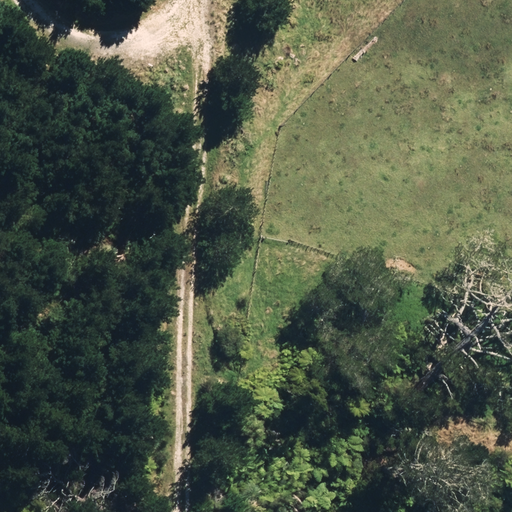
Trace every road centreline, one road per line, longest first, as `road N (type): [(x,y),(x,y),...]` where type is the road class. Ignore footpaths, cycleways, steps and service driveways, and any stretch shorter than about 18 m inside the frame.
road 1 (track): [(193,17),(168,511)]
road 2 (track): [(34,0),(71,42),(128,46),(193,17),(192,0)]
